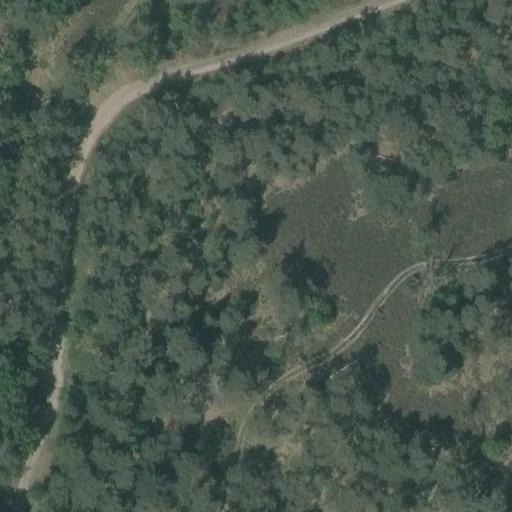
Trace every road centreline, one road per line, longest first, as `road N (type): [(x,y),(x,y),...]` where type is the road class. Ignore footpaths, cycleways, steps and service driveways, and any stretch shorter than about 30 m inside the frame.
road 1 (track): [(8,511),(44,374),(69,186),(81,149),(114,98),(388,0)]
road 2 (track): [(221,511),(241,425),(266,390),(337,347),(411,268),(511,247)]
